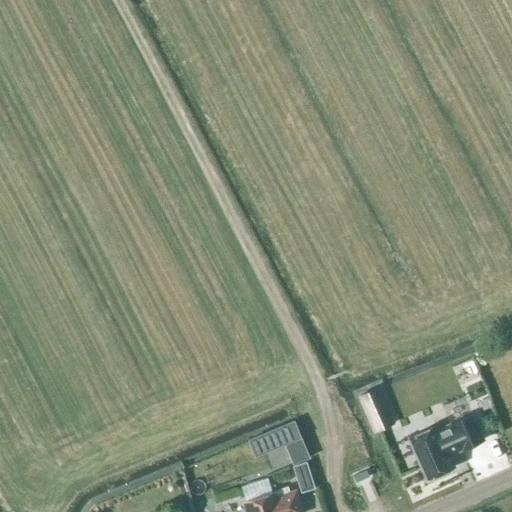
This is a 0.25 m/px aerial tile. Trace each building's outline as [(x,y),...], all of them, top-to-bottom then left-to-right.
[(375,389),(359,396),(375,433),(391,426),(375,389)] [(438,432),(436,427),(408,439),(425,483),(456,471),(449,455),(484,441),(474,417),(438,432)] [(294,422),(249,440),(256,456),(285,444),(286,446),(294,464),(308,458),(308,457),(294,422)] [(307,462),(292,466),(301,493),(315,489),(307,462)] [(248,511),(302,511),(296,491),(289,493),(288,488),(273,493),(268,479),(241,488),(248,511)]
